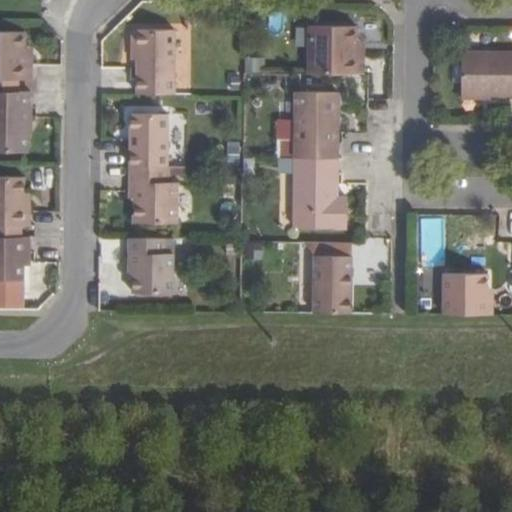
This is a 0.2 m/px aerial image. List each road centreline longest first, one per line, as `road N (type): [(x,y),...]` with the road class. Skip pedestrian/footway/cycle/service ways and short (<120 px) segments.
road 1 (track): [(0,380),(47,381),(129,342),(197,328),(511,332)]
road 2 (residential): [(0,344),(55,338),(78,313),(80,30),(93,0)]
road 3 (residential): [(414,0),(411,144)]
